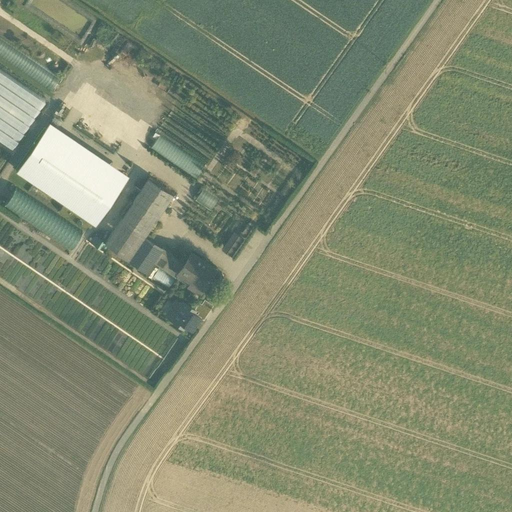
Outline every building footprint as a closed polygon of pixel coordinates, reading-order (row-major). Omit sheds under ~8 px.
[(0,37),(0,55),(51,88),(59,75),(0,37)] [(0,140),(12,148),(45,100),(0,69),(0,140)] [(49,121),(44,128),(123,182),(128,175),(49,121)] [(123,182),(44,128),(16,169),(95,223),(123,182)] [(155,138),(149,147),(195,177),(203,164),(155,132),(152,136),(155,138)] [(121,218),(146,235),(150,230),(174,194),(149,177),(121,218)] [(16,187),(4,205),(70,249),(82,231),(16,187)] [(201,187),(194,199),(210,209),(217,197),(201,187)] [(146,235),(121,218),(104,243),(146,272),(153,262),(162,267),(172,253),(163,247),(154,241),(150,238),(146,235)] [(224,248),(234,255),(245,239),(236,233),(224,248)] [(162,267),(177,277),(181,270),(180,270),(184,264),(171,256),(173,253),(172,253),(162,267)] [(189,286),(200,293),(216,269),(192,253),(184,264),(180,270),(181,270),(194,279),(189,286)] [(202,292),(192,306),(196,308),(194,311),(201,316),(212,299),(202,292)] [(193,328),(201,316),(194,311),(196,308),(192,306),(184,300),(182,303),(177,299),(167,314),(184,326),(186,323),(193,328)]
